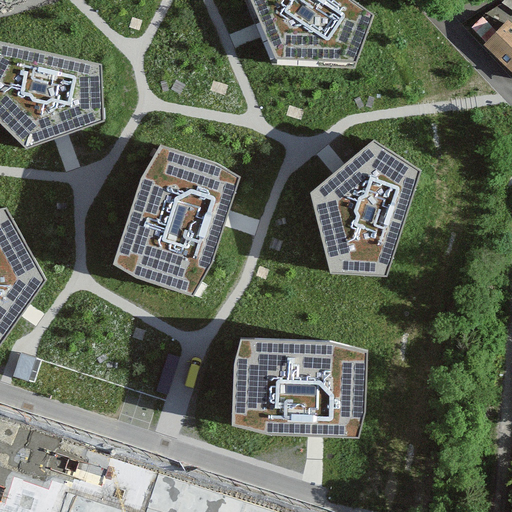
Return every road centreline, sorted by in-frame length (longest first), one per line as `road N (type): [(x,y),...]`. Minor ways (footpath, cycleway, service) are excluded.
road 1 (residential): [(421,0),(511,93)]
road 2 (residential): [(511,388),(498,511)]
